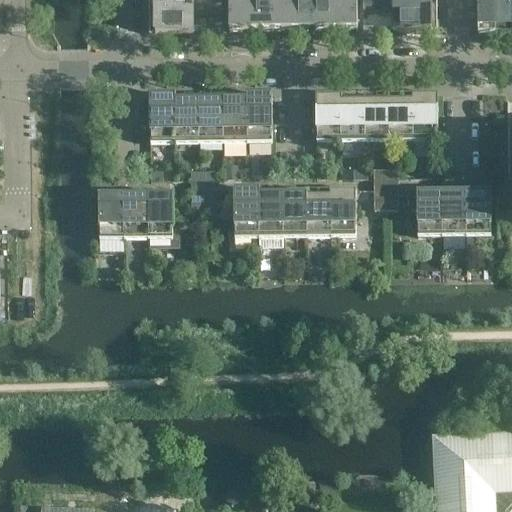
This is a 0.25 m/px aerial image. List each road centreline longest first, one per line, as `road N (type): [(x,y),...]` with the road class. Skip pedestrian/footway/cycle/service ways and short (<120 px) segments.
road 1 (residential): [(130,71),(296,73)]
road 2 (residential): [(296,73),(460,66)]
road 3 (residential): [(16,218),(18,71)]
